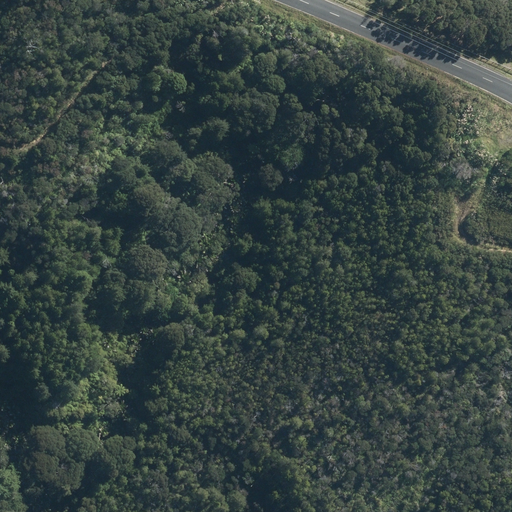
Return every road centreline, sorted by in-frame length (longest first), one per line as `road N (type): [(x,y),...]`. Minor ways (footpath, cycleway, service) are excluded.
road 1 (track): [(220,0),(119,50),(45,125),(17,143),(0,141)]
road 2 (residential): [(297,0),(511,92)]
road 3 (track): [(511,131),(462,222),(468,237),(511,244)]
